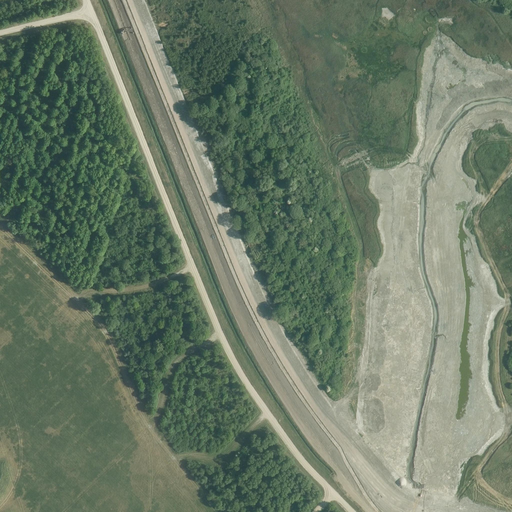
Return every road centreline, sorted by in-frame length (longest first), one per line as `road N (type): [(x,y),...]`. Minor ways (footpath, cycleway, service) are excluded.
road 1 (track): [(266,411),(218,334),(88,9)]
road 2 (track): [(0,227),(104,329),(149,428),(176,462)]
